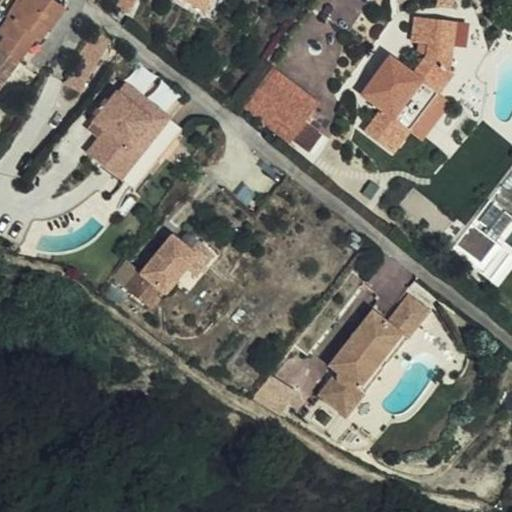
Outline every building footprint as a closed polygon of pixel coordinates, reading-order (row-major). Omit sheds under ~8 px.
[(38,43),(62,9),(48,0),(16,0),(16,1),(0,23),(0,55),(14,65),(33,39),(38,43)] [(172,0),(172,2),(195,15),(202,0),(172,0)] [(456,44),(463,18),(424,7),(416,33),(432,38),(431,48),(419,67),(394,51),(368,90),(391,106),(377,129),(405,149),(422,122),(406,110),(418,93),(434,105),(447,86),(463,64),(453,57),(456,44)] [(476,22),(463,18),(456,44),(470,48),(476,22)] [(105,43),(92,34),(74,58),(76,60),(61,85),(73,92),(88,68),(105,43)] [(0,84),(14,65),(0,55),(0,84)] [(267,65),(258,78),(295,103),(304,90),(267,65)] [(295,103),(258,78),(237,108),(293,147),(322,103),(304,90),(295,103)] [(479,103),(487,79),(462,86),(479,103)] [(152,109),(122,85),(106,105),(103,102),(96,107),(91,116),(95,119),(91,124),(103,133),(97,140),(84,156),(111,177),(126,158),(132,163),(117,182),(131,193),(178,134),(164,123),(159,130),(144,119),(152,109)] [(406,110),(422,122),(437,132),(462,96),(447,86),(434,105),(418,93),(406,110)] [(166,121),(152,109),(144,119),(159,130),(164,123),(166,121)] [(103,133),(91,124),(85,131),(97,140),(103,133)] [(126,158),(111,177),(117,182),(132,163),(126,158)] [(511,162),(440,258),(477,286),(496,259),(483,249),(500,226),(511,235),(511,162)] [(17,247),(30,219),(15,212),(2,241),(9,244),(6,250),(13,254),(16,247),(17,247)] [(187,252),(169,238),(139,274),(137,273),(122,290),(146,310),(160,294),(162,295),(182,270),(193,258),(187,252)] [(193,244),(187,252),(193,258),(182,270),(191,277),(208,256),(193,244)] [(496,259),(477,286),(486,293),(505,266),(496,259)] [(110,280),(122,290),(137,273),(125,262),(110,280)] [(438,295),(416,279),(395,306),(381,297),(339,352),(345,357),(326,381),(356,404),(438,295)]
